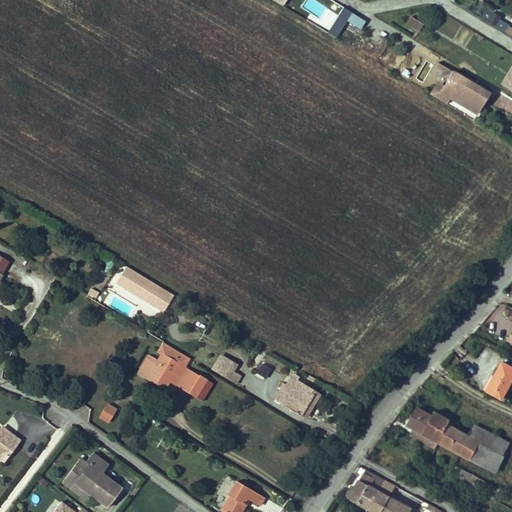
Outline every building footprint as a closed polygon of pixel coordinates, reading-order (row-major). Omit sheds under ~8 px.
[(359,30),(365,21),(351,12),(345,21),(359,30)] [(406,23),(419,31),(424,24),(410,16),(406,23)] [(489,94),(437,62),(435,66),(443,71),(439,78),(446,82),(440,91),(450,97),(477,113),(489,94)] [(511,69),(503,85),(511,90),(511,69)] [(446,82),(439,78),(429,94),(446,104),(450,97),(440,91),(446,82)] [(108,273),(114,263),(108,259),(102,269),(108,273)] [(173,295),(126,266),(116,283),(163,312),(173,295)] [(99,292),(91,288),(88,294),(96,298),(99,292)] [(149,354),(137,374),(164,390),(169,382),(178,387),(196,397),(207,380),(185,367),(190,358),(163,342),(157,352),(160,354),(157,360),(149,354)] [(221,355),(212,370),(236,385),(241,376),(234,371),(238,364),(221,355)] [(485,389),(502,399),(511,381),(511,367),(500,361),(493,375),(485,389)] [(262,363),(256,373),(266,379),(271,369),(262,363)] [(292,373),(285,383),(282,389),(288,393),(281,404),(301,416),(313,396),(301,389),(303,386),(296,382),(297,380),(299,377),(292,373)] [(483,388),(485,389),(493,375),(491,374),(483,388)] [(213,384),(207,380),(196,397),(202,401),(213,384)] [(297,380),(296,382),(303,386),(301,389),(313,396),(301,416),(306,419),(320,395),(297,380)] [(282,389),(285,383),(282,381),(279,388),(280,389),(273,400),(281,404),(288,393),(282,389)] [(169,382),(165,388),(174,393),(178,387),(169,382)] [(108,424),(117,409),(107,403),(98,418),(108,424)] [(437,441),(439,443),(448,425),(451,419),(436,411),(433,416),(417,407),(407,425),(415,429),(427,436),(437,441)] [(448,425),(439,443),(439,444),(471,460),(479,442),(469,436),(448,425)] [(486,430),(476,425),(469,436),(479,442),(486,430)] [(0,451),(7,457),(19,440),(2,427),(0,429),(0,451)] [(427,436),(415,429),(411,435),(434,447),(437,441),(427,436)] [(486,430),(479,442),(489,448),(496,435),(486,430)] [(510,442),(496,435),(489,448),(479,442),(471,460),(495,472),(510,442)] [(92,453),(85,462),(88,464),(74,483),(91,496),(107,508),(123,488),(103,473),(109,465),(92,453)] [(88,464),(85,462),(79,458),(61,483),(87,502),(91,496),(74,483),(88,464)] [(378,491),(385,480),(366,469),(359,465),(353,477),(358,479),(378,491)] [(456,466),(451,476),(494,500),(495,497),(500,500),(504,491),(456,466)] [(354,487),(348,497),(359,503),(375,511),(381,511),(390,497),(378,491),(358,479),(354,487)] [(378,491),(390,497),(396,486),(385,480),(378,491)] [(464,484),(457,480),(454,485),(461,489),(464,484)] [(230,497),(221,511),(223,511),(240,511),(248,499),(259,505),(264,498),(236,481),(227,495),(230,497)] [(345,496),(348,497),(354,487),(351,485),(345,496)] [(230,497),(227,495),(219,509),(221,511),(230,497)] [(411,509),(390,497),(381,511),(409,511),(410,511),(411,509)] [(74,511),(62,502),(54,511),(74,511)]
